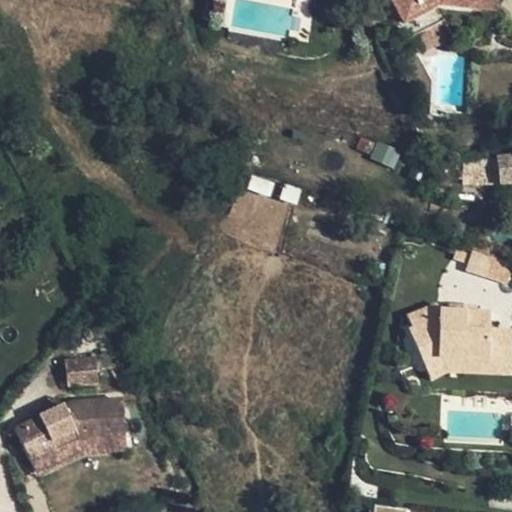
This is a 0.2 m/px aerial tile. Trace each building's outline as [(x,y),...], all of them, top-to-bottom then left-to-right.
[(395,0),(405,22),(442,6),(476,10),(477,0),(395,0)] [(496,12),(497,0),(477,0),(476,10),(496,12)] [(511,157),(498,159),(500,187),(511,184),(511,157)] [(432,168),(433,176),(446,176),(446,180),(462,180),(463,183),(474,182),(474,184),(495,183),(495,187),(500,187),(498,159),(478,160),(432,168)] [(404,318),(408,327),(437,316),(437,310),(435,306),(404,318)] [(403,330),(418,365),(429,362),(484,366),(483,373),(506,374),(507,336),(489,335),(490,310),(470,311),(470,317),(453,316),(454,310),(437,310),(437,316),(408,327),(403,330)] [(96,361),(66,364),(68,389),(99,385),(96,361)] [(506,380),(506,374),(483,373),(484,366),(429,362),(418,365),(425,382),(442,375),(506,380)] [(48,406),(52,415),(65,409),(60,400),(48,406)] [(52,415),(18,430),(34,463),(84,441),(127,438),(124,402),(73,405),(65,409),(52,415)]
